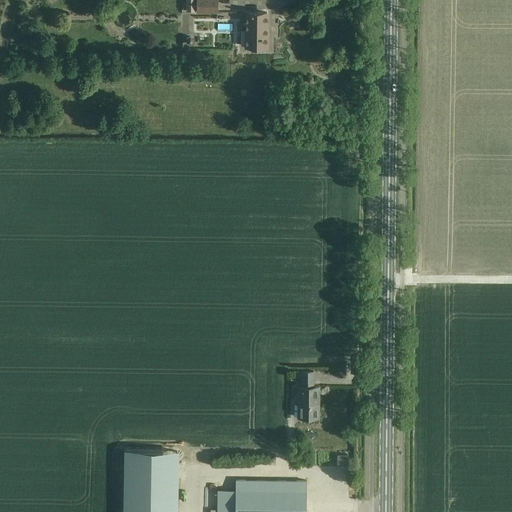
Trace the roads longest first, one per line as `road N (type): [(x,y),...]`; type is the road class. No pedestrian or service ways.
road 1 (secondary): [(384,511),(392,0)]
road 2 (track): [(372,279),(511,280)]
